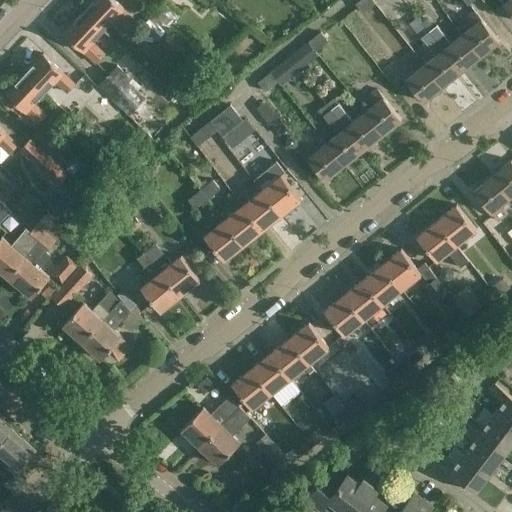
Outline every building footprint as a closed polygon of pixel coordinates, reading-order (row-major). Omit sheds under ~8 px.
[(93,0),(83,11),(104,30),(116,18),(128,29),(136,21),(123,10),(124,9),(114,0),(93,0)] [(154,14),(167,25),(179,12),(166,0),(163,0),(157,7),(159,9),(154,14)] [(363,13),(375,3),(372,0),(367,0),(358,8),(363,13)] [(511,13),(511,0),(500,0),(503,3),(503,4),(511,13)] [(92,43),(104,30),(83,11),(63,32),(83,52),(84,51),(96,63),(104,55),(92,43)] [(462,34),(479,56),(498,41),(474,11),(465,18),(471,26),(462,34)] [(154,14),(153,13),(141,27),(158,42),(167,31),(164,28),(167,25),(154,14)] [(350,28),(366,47),(376,38),(361,19),(350,28)] [(428,31),(460,71),(479,56),(462,34),(451,43),(437,25),(428,31)] [(428,31),(420,38),(435,56),(424,64),(442,86),(460,71),(428,31)] [(308,42),(315,51),(328,41),(323,35),(321,32),(308,42)] [(394,62),(378,41),(365,51),(382,72),(394,62)] [(299,70),(299,71),(308,64),(296,50),(292,53),(288,57),(291,60),(295,66),(296,66),(299,70)] [(43,53),(24,73),(45,92),(55,81),(67,93),(75,85),(63,73),(43,53)] [(143,67),(128,54),(98,86),(148,134),(150,132),(159,142),(165,137),(192,114),(178,101),(163,115),(135,87),(138,85),(132,79),(143,67)] [(422,102),(442,86),(424,64),(414,72),(408,64),(398,71),(422,102)] [(273,69),(269,72),(270,73),(272,75),(277,81),(281,86),(289,79),(277,65),(273,69)] [(34,104),(45,92),(24,73),(5,93),(26,112),(39,123),(46,115),(34,104)] [(258,83),(259,85),(265,92),(277,81),(272,75),(270,73),(258,83)] [(373,105),(364,112),(381,134),(401,119),(376,88),(366,96),(373,105)] [(363,149),(381,134),(364,112),(353,121),(334,98),(327,103),(331,109),(363,149)] [(73,120),(60,107),(53,115),(66,127),(73,120)] [(326,142),(344,164),(363,149),(331,109),(322,116),(337,134),(326,142)] [(245,118),(239,123),(249,135),(255,129),(245,118)] [(198,147),(215,132),(210,125),(191,139),(198,147)] [(32,138),(72,176),(83,165),(45,126),(32,138)] [(0,144),(10,154),(17,145),(5,134),(6,133),(0,127),(0,144)] [(286,135),(285,146),(291,147),(296,143),(297,137),(286,135)] [(72,176),(32,138),(20,150),(37,166),(35,167),(55,187),(69,173),(72,176)] [(325,179),(344,164),(326,142),(317,150),(310,141),(300,149),(325,179)] [(511,160),(492,175),(509,197),(511,194),(511,160)] [(125,170),(106,185),(117,198),(135,182),(125,170)] [(262,190),(281,214),(300,199),(281,175),(262,190)] [(509,197),(492,175),(473,191),(498,222),(508,214),(500,204),(509,197)] [(65,183),(74,192),(79,187),(69,178),(65,183)] [(197,185),(200,188),(199,189),(207,199),(220,188),(213,179),(208,183),(204,179),(197,185)] [(196,209),(207,199),(199,189),(187,199),(196,209)] [(281,214),(262,190),(243,205),(262,230),(281,214)] [(0,220),(10,209),(0,199),(0,220)] [(224,220),(243,245),(262,230),(243,205),(224,220)] [(456,205),(436,220),(469,261),(469,260),(456,245),(476,229),(456,205)] [(25,257),(35,245),(53,223),(44,214),(29,231),(26,228),(11,245),(1,236),(0,237),(0,270),(8,277),(25,257)] [(142,226),(135,217),(124,225),(131,234),(142,226)] [(224,260),(243,245),(224,220),(204,236),(224,260)] [(460,268),(469,261),(436,220),(417,236),(436,261),(447,252),(460,268)] [(62,231),(53,223),(35,245),(44,252),(62,231)] [(144,251),(145,251),(180,295),(200,279),(181,256),(172,263),(164,253),(162,255),(153,244),(144,251)] [(8,277),(32,297),(49,277),(37,267),(48,255),(44,252),(35,245),(25,257),(8,277)] [(401,249),(381,264),(394,279),(401,289),(421,273),(401,249)] [(180,295),(145,251),(144,251),(136,258),(144,268),(142,270),(150,280),(141,288),(160,311),(180,295)] [(381,264),(362,280),(382,304),(401,289),(381,264)] [(93,276),(81,265),(52,298),(63,308),(93,276)] [(444,287),(437,277),(425,286),(433,297),(444,287)] [(490,288),(497,296),(510,286),(503,277),(490,288)] [(362,280),(343,295),(363,319),(382,304),(362,280)] [(497,296),(490,288),(478,297),(467,284),(452,296),(468,316),(483,304),(485,306),(497,296)] [(63,325),(82,342),(118,302),(107,293),(92,310),(84,302),(63,325)] [(344,335),(363,319),(343,295),(324,310),(344,335)] [(113,329),(131,309),(120,300),(118,302),(82,342),(101,359),(121,336),(113,329)] [(433,328),(442,341),(454,331),(444,319),(433,328)] [(289,338),(309,362),(328,347),(309,322),(289,338)] [(442,341),(433,328),(431,329),(434,333),(422,343),(429,351),(442,341)] [(161,349),(151,338),(146,342),(155,353),(161,349)] [(270,353),(290,378),(309,362),(289,338),(270,353)] [(478,346),(471,355),(477,360),(478,361),(485,351),(478,346)] [(397,362),(405,371),(423,356),(416,347),(397,362)] [(271,393),(290,378),(270,353),(251,368),(271,393)] [(463,358),(458,365),(467,373),(473,367),(473,366),(463,358)] [(405,371),(397,362),(384,373),(392,382),(405,371)] [(251,408),(271,393),(251,368),(232,384),(251,408)] [(322,379),(337,398),(342,393),(328,375),(322,379)] [(199,385),(205,392),(214,383),(208,377),(199,385)] [(351,415),(344,407),(337,398),(322,379),(321,379),(334,395),(322,403),(333,416),(332,417),(338,425),(351,415)] [(493,414),(511,428),(511,397),(494,384),(489,390),(503,401),(493,414)] [(344,407),(351,415),(363,405),(356,397),(344,407)] [(451,398),(444,407),(446,409),(456,416),(464,423),(465,422),(470,416),(471,414),(451,398)] [(200,446),(239,406),(231,399),(223,408),(219,405),(211,414),(203,407),(181,429),(200,446)] [(248,415),(239,406),(200,446),(218,464),(240,442),(231,433),(248,415)] [(446,409),(440,417),(449,424),(456,416),(446,409)] [(305,414),(296,422),(306,435),(316,428),(305,414)] [(505,453),(511,444),(511,428),(493,414),(484,426),(470,416),(465,422),(505,453)] [(410,424),(401,417),(394,426),(403,433),(410,424)] [(0,441),(12,428),(0,418),(0,441)] [(490,472),(505,453),(465,422),(464,423),(459,429),(473,440),(464,452),(490,472)] [(319,427),(306,437),(313,446),(325,435),(319,427)] [(0,469),(9,477),(11,479),(18,471),(37,449),(12,428),(0,441),(0,469)] [(286,457),(265,434),(256,442),(277,465),(286,457)] [(301,455),(313,446),(306,437),(294,447),(301,455)] [(475,492),(490,472),(464,452),(454,465),(440,455),(435,461),(475,492)] [(9,477),(4,483),(13,491),(26,479),(18,471),(11,479),(9,477)] [(341,511),(349,511),(374,480),(366,474),(359,483),(347,474),(342,481),(331,473),(305,496),(324,511),(330,511),(334,506),(341,511)] [(374,480),(349,511),(382,511),(381,511),(386,504),(374,495),(381,485),(374,480)] [(427,511),(431,506),(413,492),(397,511),(427,511)]
